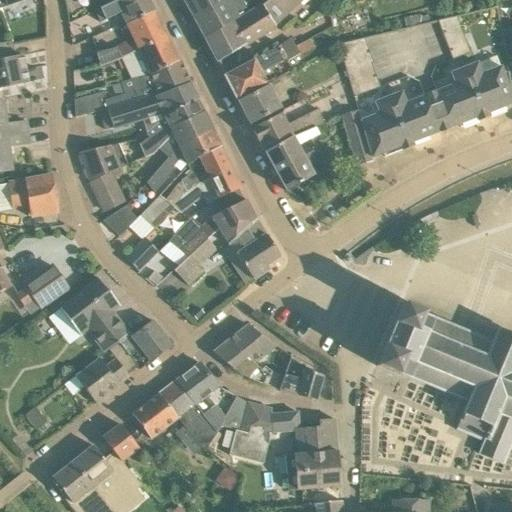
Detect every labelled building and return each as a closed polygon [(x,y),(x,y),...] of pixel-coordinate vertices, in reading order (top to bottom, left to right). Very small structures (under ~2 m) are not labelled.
[(117,0),(114,2),(108,5),(94,11),(100,23),(120,14),(125,26),(154,12),(148,0),(117,0)] [(181,0),(194,20),(227,0),(181,0)] [(227,0),(194,20),(204,39),(239,19),(249,12),(241,0),(227,0)] [(239,19),(204,39),(217,63),(245,48),(275,29),(305,0),(264,0),(260,4),(249,12),(239,19)] [(165,36),(154,12),(125,26),(133,42),(127,44),(126,43),(116,48),(117,49),(96,54),(99,66),(121,57),(165,36)] [(404,19),(406,29),(421,25),(418,16),(404,19)] [(473,54),(459,18),(440,23),(455,61),(473,54)] [(511,28),(501,30),(504,47),(511,45),(511,28)] [(121,57),(125,66),(141,59),(149,76),(178,62),(165,36),(121,57)] [(298,53),(295,46),(291,39),(279,46),(282,51),(286,60),(298,53)] [(341,46),(349,76),(356,99),(382,89),(373,65),(376,64),(366,39),(341,46)] [(0,60),(10,58),(16,57),(13,41),(0,43),(0,60)] [(261,73),(286,60),(279,46),(223,75),(237,101),(267,85),(261,73)] [(0,60),(0,88),(28,83),(22,56),(16,57),(10,58),(0,60)] [(381,115),(363,122),(374,159),(385,154),(387,158),(433,141),(431,137),(440,133),(461,125),(463,129),(509,111),(507,108),(511,105),(511,92),(498,57),(453,74),(458,86),(438,93),(408,105),(403,94),(377,104),(381,115)] [(155,97),(188,84),(179,62),(178,62),(149,76),(129,80),(137,99),(154,95),(155,97)] [(197,101),(189,83),(188,84),(155,97),(154,95),(137,99),(108,109),(107,110),(113,130),(149,119),(148,116),(160,110),(163,117),(197,101)] [(267,85),(237,101),(250,125),(281,108),(268,84),(267,85)] [(107,110),(108,109),(103,93),(74,101),(75,118),(107,110)] [(7,125),(4,101),(0,101),(0,137),(28,134),(26,122),(7,125)] [(203,113),(198,101),(197,101),(163,117),(164,120),(146,134),(149,138),(139,146),(144,158),(154,154),(160,150),(172,136),(169,130),(203,113)] [(260,142),(265,152),(305,131),(323,122),(317,109),(287,125),(281,114),(252,129),(258,143),(260,142)] [(356,167),(358,167),(373,162),(372,159),(374,159),(363,122),(359,111),(341,116),(356,167)] [(212,130),(203,113),(169,130),(172,136),(160,150),(168,158),(178,148),(212,130)] [(212,130),(178,148),(168,158),(146,183),(154,194),(174,171),(183,159),(186,166),(220,147),(212,130)] [(264,153),(285,191),(314,175),(309,166),(320,159),(305,131),(265,152),(264,153)] [(0,172),(12,171),(9,147),(29,145),(28,134),(0,137),(0,172)] [(88,180),(89,181),(118,169),(109,146),(79,153),(88,180)] [(230,169),(220,147),(186,166),(191,173),(181,181),(182,183),(177,185),(166,200),(160,195),(141,216),(154,228),(173,207),(181,194),(230,169)] [(118,169),(89,181),(103,212),(125,201),(114,178),(123,174),(121,168),(118,169)] [(173,207),(178,212),(181,214),(202,198),(206,205),(217,200),(238,190),(240,189),(230,169),(181,194),(173,207)] [(0,184),(0,211),(12,209),(12,212),(29,209),(30,218),(56,213),(50,175),(8,182),(8,183),(0,184)] [(228,246),(238,237),(256,221),(245,200),(243,201),(238,190),(217,200),(223,213),(212,219),(201,229),(192,218),(188,221),(171,239),(168,242),(188,258),(207,241),(218,230),(228,246)] [(119,237),(137,219),(125,207),(102,221),(119,237)] [(236,255),(253,281),(269,270),(266,266),(280,257),(266,236),(256,221),(238,237),(246,249),(236,255)] [(144,239),(125,258),(139,272),(158,252),(144,239)] [(203,271),(199,266),(217,250),(207,241),(188,258),(174,271),(187,286),(203,271)] [(0,291),(14,284),(0,259),(0,291)] [(24,285),(27,289),(34,298),(40,308),(67,289),(51,266),(24,285)] [(154,271),(146,280),(155,287),(162,278),(154,271)] [(99,279),(59,310),(80,337),(87,331),(104,353),(109,350),(128,334),(111,312),(119,306),(99,279)] [(511,335),(498,330),(492,342),(423,314),(424,312),(403,303),(377,367),(399,375),(400,373),(467,402),(458,421),(460,422),(456,430),(485,442),(479,455),(504,465),(511,446),(511,335)] [(197,307),(190,313),(197,321),(204,314),(197,307)] [(128,334),(109,350),(116,359),(111,362),(124,378),(137,367),(129,356),(138,348),(150,363),(171,347),(152,321),(132,337),(129,334),(128,334)] [(254,365),(264,356),(275,347),(248,325),(227,342),(254,365)] [(254,365),(227,342),(213,353),(240,376),(274,390),(280,376),(268,368),(269,367),(263,363),(261,367),(256,364),(255,366),(254,365)] [(124,378),(111,362),(105,367),(98,358),(74,376),(95,404),(119,386),(116,383),(124,378)] [(304,368),(291,359),(285,374),(278,391),(314,401),(320,376),(304,368)] [(199,363),(176,382),(216,435),(221,428),(235,431),(240,432),(247,403),(247,402),(236,397),(226,416),(209,396),(219,388),(199,363)] [(216,435),(176,382),(132,415),(151,440),(178,420),(204,452),(216,435)] [(247,402),(247,403),(240,432),(235,431),(228,455),(234,457),(263,464),(268,441),(296,439),(297,454),(286,455),(288,492),(339,487),(334,419),(310,421),(309,412),(271,415),(270,409),(247,402)] [(46,422),(35,409),(24,417),(30,424),(36,430),(46,422)] [(138,448),(120,425),(103,439),(121,462),(138,448)] [(93,446),(72,463),(112,511),(128,511),(136,505),(134,502),(146,492),(125,466),(113,476),(125,491),(115,499),(101,482),(114,473),(93,446)] [(52,479),(73,505),(84,496),(98,511),(97,511),(112,511),(72,463),(52,479)] [(214,482),(229,492),(238,478),(224,468),(214,482)] [(429,511),(430,500),(392,500),(391,511),(429,511)] [(341,511),(340,502),(314,504),(314,511),(341,511)]
